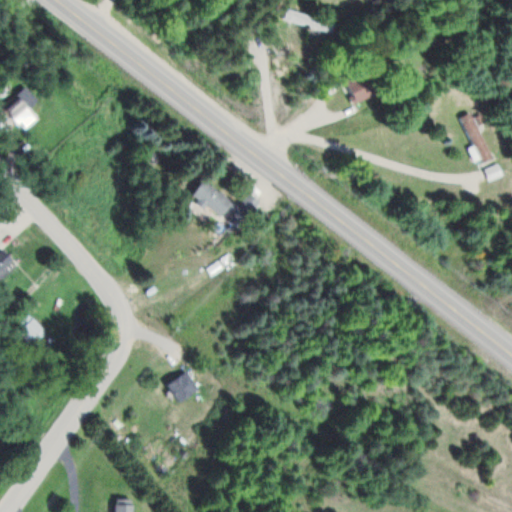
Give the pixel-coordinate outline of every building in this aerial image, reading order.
[(344,81),(360,104),(385,86),(368,63),(344,81)] [(26,129),(40,117),(22,97),(8,109),(26,129)] [(483,162),(495,155),(473,111),(460,118),(483,162)] [(242,228),(261,200),(249,192),(241,204),(205,179),(194,196),(227,218),(242,228)] [(46,328),(34,318),(23,330),(35,341),(46,328)] [(169,384),(183,402),(202,389),(188,370),(169,384)] [(117,511),(136,511),(137,498),(118,498),(117,511)]
